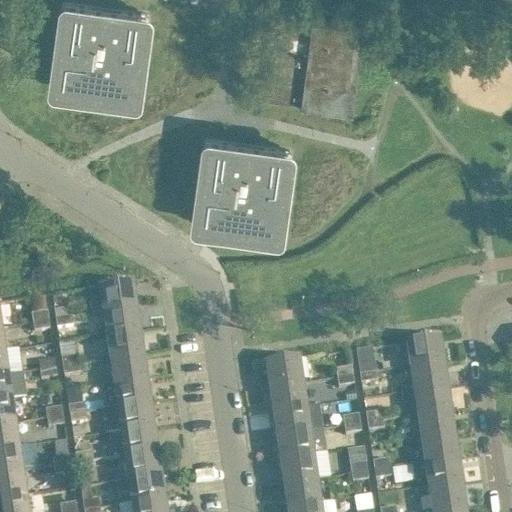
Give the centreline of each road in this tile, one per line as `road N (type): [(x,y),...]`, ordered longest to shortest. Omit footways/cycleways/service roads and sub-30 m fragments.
road 1 (residential): [(243,511),(200,272),(5,149)]
road 2 (residential): [(511,297),(482,308),(477,326),(503,511)]
